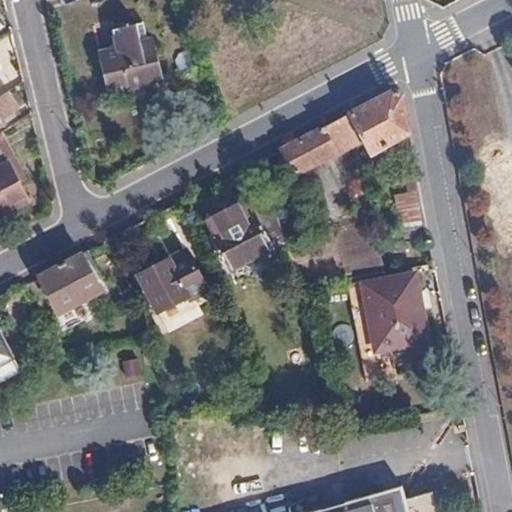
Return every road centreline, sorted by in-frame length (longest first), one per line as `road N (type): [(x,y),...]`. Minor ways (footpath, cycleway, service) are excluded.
road 1 (residential): [(428,112),(504,511)]
road 2 (unclassified): [(80,224),(415,48)]
road 3 (unknown): [(224,485),(322,474),(490,438)]
road 4 (residential): [(25,0),(80,224)]
